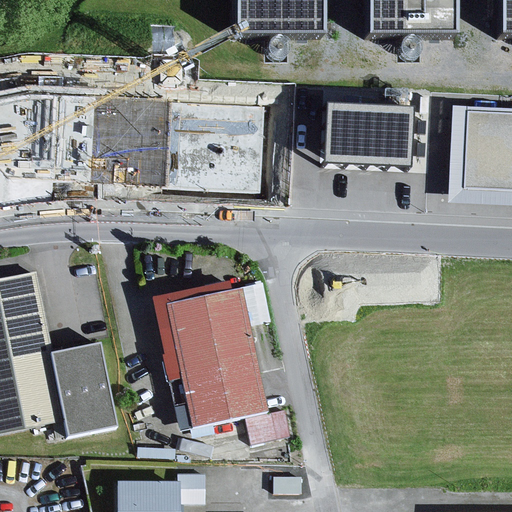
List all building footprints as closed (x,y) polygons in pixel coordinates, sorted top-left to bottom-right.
[(511,0),(241,0),(241,38),(325,37),(324,0),(374,0),(375,41),(463,41),(462,0),(502,0),(503,45),(511,44),(511,0)] [(416,84),(324,84),(324,104),(416,104),(416,84)] [(413,106),(327,104),(326,162),(412,164),(413,106)] [(511,210),(511,194),(465,192),(469,117),(511,118),(511,113),(453,111),(449,208),(511,210)] [(511,118),(469,117),(465,192),(511,194),(511,118)] [(37,276),(0,283),(0,437),(66,424),(53,358),(37,276)] [(166,309),(233,296),(231,286),(154,302),(170,379),(180,377),(166,309)] [(264,290),(243,295),(250,330),(271,326),(264,290)] [(233,296),(166,309),(180,377),(193,432),(245,421),(269,416),(250,330),(243,295),(242,293),(233,296)] [(104,348),(53,358),(66,424),(69,441),(120,431),(104,348)] [(269,416),(245,421),(250,447),(291,439),(285,413),(269,416)] [(181,477),(181,487),(181,507),(206,507),(206,477),(181,477)] [(299,482),(279,486),(282,500),(302,496),(299,482)] [(181,487),(121,485),(119,511),(180,511),(181,507),(181,487)]
